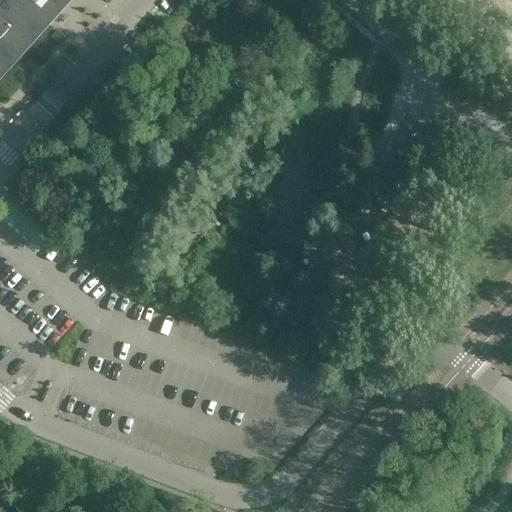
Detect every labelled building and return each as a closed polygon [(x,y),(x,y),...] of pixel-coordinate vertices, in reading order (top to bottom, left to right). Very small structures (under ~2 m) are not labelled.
[(0,0),(0,76),(47,24),(38,16),(51,0),(0,0)] [(469,0),(482,11),(491,0),(469,0)] [(511,0),(491,0),(482,11),(496,24),(511,5),(511,0)] [(511,5),(496,24),(510,37),(511,34),(511,5)] [(477,157),(489,168),(494,172),(507,158),(490,143),(477,157)] [(452,222),(440,242),(455,251),(457,249),(467,232),(452,222)] [(455,251),(452,255),(471,267),(485,244),(467,232),(457,249),(455,251)]
